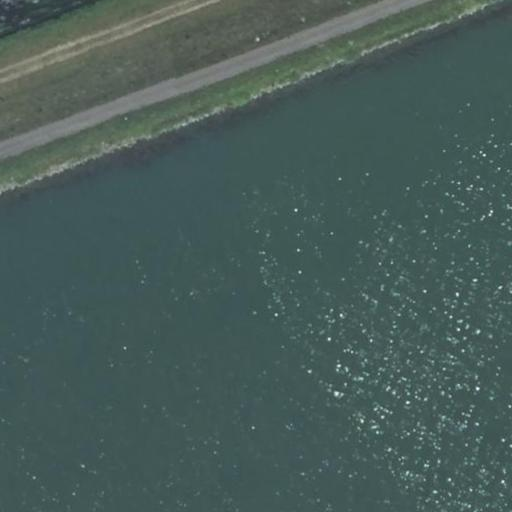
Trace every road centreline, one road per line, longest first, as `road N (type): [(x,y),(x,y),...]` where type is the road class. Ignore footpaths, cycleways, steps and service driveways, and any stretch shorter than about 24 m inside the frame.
road 1 (track): [(391,0),(0,149)]
road 2 (track): [(193,0),(0,72)]
